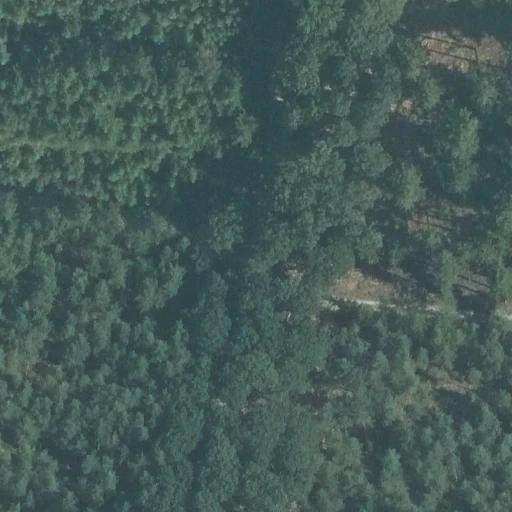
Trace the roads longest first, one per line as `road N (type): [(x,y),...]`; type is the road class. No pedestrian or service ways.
road 1 (track): [(302,0),(190,511)]
road 2 (track): [(0,289),(511,330)]
